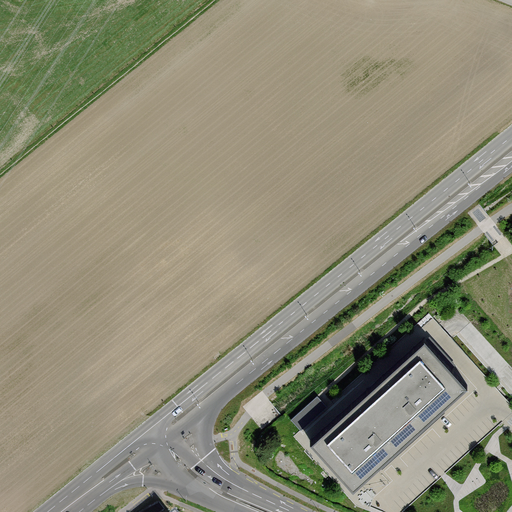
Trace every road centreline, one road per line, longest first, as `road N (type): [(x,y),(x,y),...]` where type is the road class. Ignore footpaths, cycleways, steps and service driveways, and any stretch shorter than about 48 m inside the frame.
road 1 (secondary): [(511,136),(151,428)]
road 2 (secondary): [(209,405),(511,161)]
